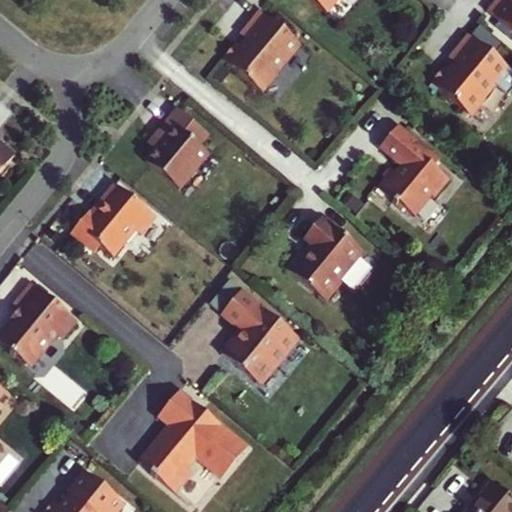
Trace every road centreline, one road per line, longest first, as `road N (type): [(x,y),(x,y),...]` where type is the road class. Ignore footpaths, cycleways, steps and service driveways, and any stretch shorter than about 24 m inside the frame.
road 1 (secondary): [(358,511),(511,329)]
road 2 (residential): [(0,237),(62,157),(68,64)]
road 3 (residential): [(68,64),(114,52),(164,0)]
